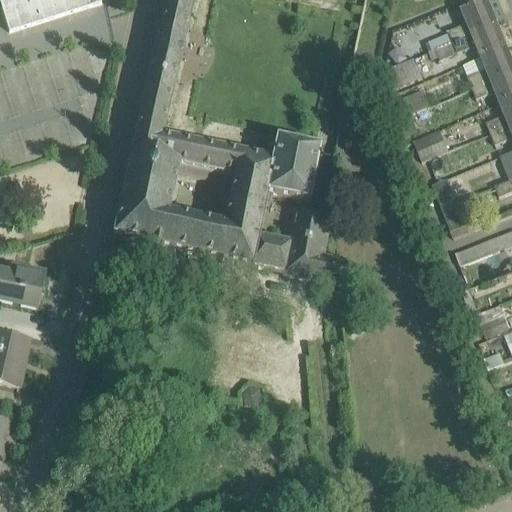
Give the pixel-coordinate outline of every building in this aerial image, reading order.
[(101,5),(99,0),(0,0),(0,3),(10,34),(80,12),(101,5)] [(194,0),(168,0),(114,240),(342,291),(345,262),(324,259),(332,224),(296,216),(289,249),(258,242),(268,199),(310,207),(321,153),(277,143),(272,164),(162,139),(194,0)] [(436,52),(437,53),(465,41),(499,27),(489,4),(463,15),(468,27),(450,35),(442,39),(442,40),(445,47),(436,51),(436,52)] [(477,49),(482,61),(508,50),(499,27),(465,41),(437,53),(441,64),(477,49)] [(445,47),(442,40),(426,46),(430,55),(436,52),(436,51),(445,47)] [(468,80),(473,92),(511,75),(511,59),(508,50),(482,61),(487,73),(468,80)] [(416,63),(387,75),(394,93),(423,82),(416,63)] [(495,94),(501,107),(511,102),(511,75),(473,92),(477,101),(495,94)] [(430,109),(425,95),(399,106),(404,119),(430,109)] [(505,118),(486,126),(491,136),(511,128),(511,102),(501,107),(505,118)] [(511,140),(511,128),(479,141),(470,145),(474,156),(511,140)] [(413,144),(421,164),(448,153),(440,133),(413,144)] [(511,182),(511,183),(499,188),(495,190),(499,201),(511,195),(511,182)] [(456,202),(448,183),(433,189),(441,208),(456,202)] [(465,202),(442,211),(454,242),(480,231),(476,221),(472,223),(465,204),(466,204),(465,202)] [(511,234),(455,257),(460,269),(511,249),(511,234)] [(0,303),(37,312),(37,311),(32,310),(35,298),(40,299),(45,278),(12,271),(10,278),(0,275),(0,303)] [(482,330),(487,344),(510,335),(504,321),(482,330)] [(511,361),(511,360),(511,334),(503,338),(511,361)] [(0,386),(19,391),(29,345),(0,338),(0,386)] [(0,462),(2,463),(10,428),(0,425),(0,462)]
